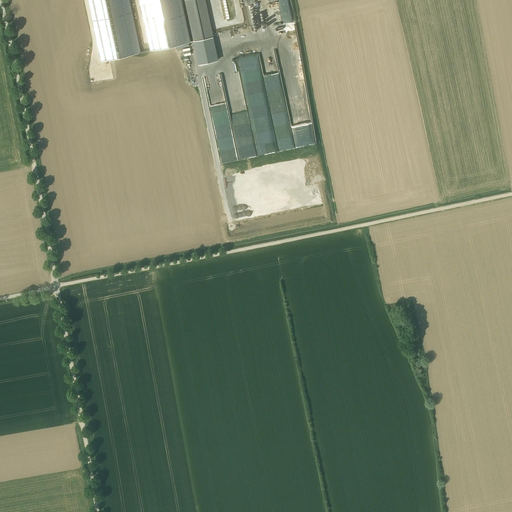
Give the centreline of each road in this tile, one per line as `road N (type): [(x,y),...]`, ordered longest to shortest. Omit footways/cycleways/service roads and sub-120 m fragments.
road 1 (unclassified): [(511,193),(56,284)]
road 2 (unclassified): [(2,0),(56,284)]
road 3 (unclassified): [(56,284),(97,511)]
